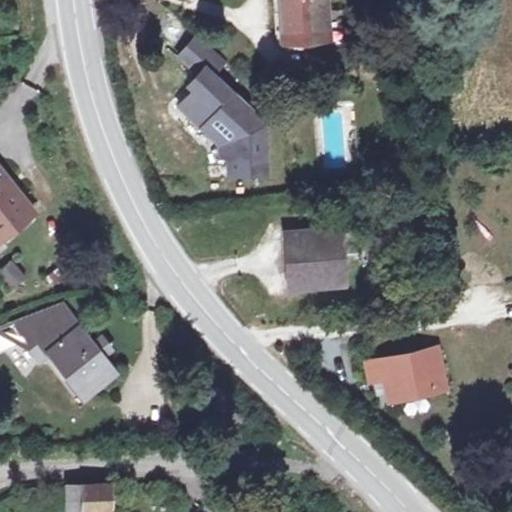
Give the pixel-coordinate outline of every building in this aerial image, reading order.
[(282,0),(283,16),(303,14),(304,27),(345,24),(344,1),(327,2),(326,0),(282,0)] [(303,14),(283,16),(284,28),(304,27),(303,14)] [(191,108),(224,137),(224,149),(231,149),(233,167),(272,165),(270,115),(213,64),(225,49),(200,28),(180,50),(200,67),(196,71),(202,76),(196,84),(205,92),(191,108)] [(202,76),(196,71),(190,79),(196,84),(202,76)] [(205,92),(196,84),(181,100),(191,108),(205,92)] [(14,173),(0,155),(0,220),(7,229),(36,207),(12,179),(14,173)] [(332,235),(283,241),(289,294),(339,288),(332,235)] [(19,261),(1,267),(9,288),(27,282),(19,261)] [(50,347),(86,388),(114,364),(101,348),(108,342),(98,331),(91,337),(59,299),(49,303),(59,329),(64,334),(50,346),(50,347)] [(49,303),(12,319),(16,324),(41,355),(50,347),(50,346),(64,334),(59,329),(49,303)] [(438,347),(382,359),(383,360),(386,376),(390,397),(446,385),(438,347)] [(383,360),(369,363),(372,379),(386,376),(383,360)] [(218,375),(208,383),(241,422),(251,413),(218,375)] [(113,478),(86,479),(87,505),(113,504),(113,478)]
